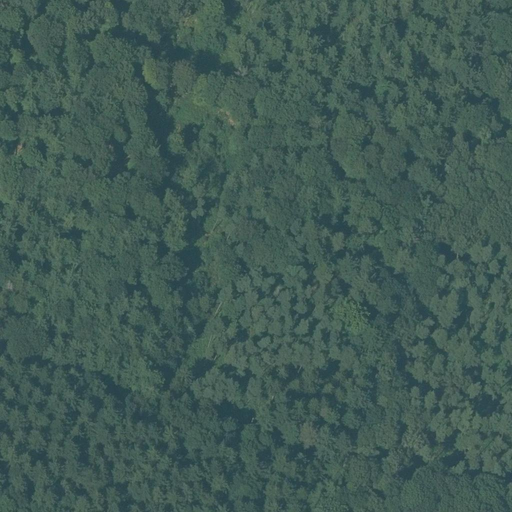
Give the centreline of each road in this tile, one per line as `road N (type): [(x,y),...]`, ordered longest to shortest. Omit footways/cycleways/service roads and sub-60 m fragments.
road 1 (track): [(323,511),(446,181),(497,0)]
road 2 (track): [(0,31),(511,203)]
road 3 (track): [(0,367),(466,511)]
